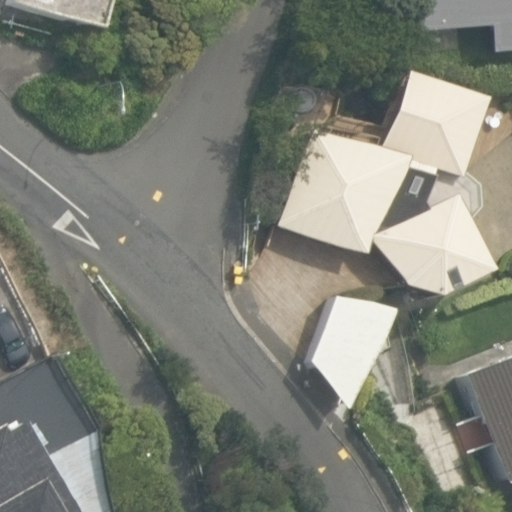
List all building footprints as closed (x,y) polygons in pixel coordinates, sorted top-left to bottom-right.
[(6,0),(5,5),(95,31),(104,0),(6,0)] [(511,0),(397,0),(399,21),(480,17),(481,44),(511,42),(511,0)] [(440,179),(465,104),(388,78),(362,155),(321,141),(325,122),(307,117),(315,92),(287,83),(259,167),(284,176),(267,228),(355,257),(360,242),(384,290),(417,301),(468,276),(443,226),(453,212),(455,199),(450,187),(440,179)] [(304,362),(338,408),(370,315),(325,300),(304,362)] [(0,511),(103,511),(81,420),(38,349),(0,370),(0,511)] [(511,475),(511,354),(454,378),(496,482),(511,475)]
